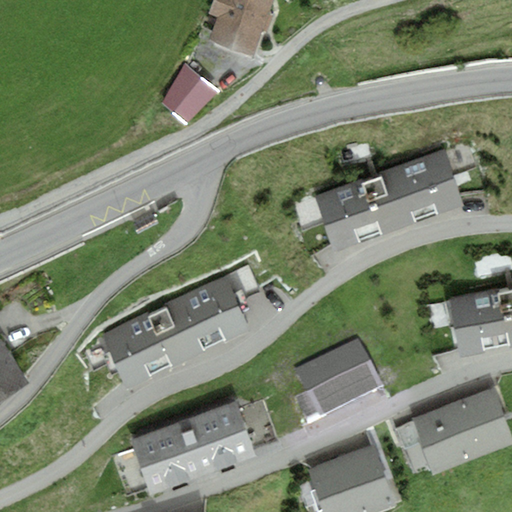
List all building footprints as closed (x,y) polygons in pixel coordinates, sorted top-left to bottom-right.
[(274,0),(212,0),(207,14),(217,18),(208,42),(253,58),(263,31),(266,33),(273,14),(270,13),(274,0)] [(217,80),(189,61),(162,101),(190,120),(217,80)] [(442,149),(315,197),(334,252),(463,205),(442,149)] [(148,208),(129,219),(135,230),(155,220),(148,208)] [(250,331),(224,276),(100,335),(126,390),(250,331)] [(511,285),(448,298),(459,356),(511,345),(511,285)] [(0,404),(31,383),(1,340),(0,340),(0,404)] [(384,395),(357,341),(293,372),(320,426),(384,395)] [(511,436),(492,387),(411,419),(434,475),(511,444),(511,436)] [(235,401),(129,440),(150,496),(256,457),(235,401)] [(373,445),(307,470),(323,511),(374,511),(396,504),(373,445)]
